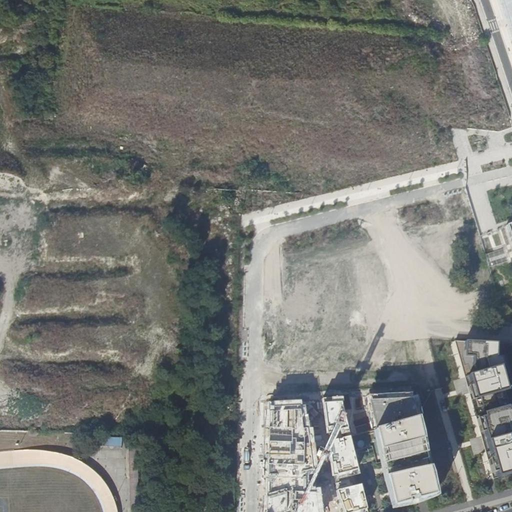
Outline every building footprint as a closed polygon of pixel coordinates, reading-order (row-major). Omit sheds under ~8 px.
[(511,0),(502,0),(511,27),(511,0)] [(397,235),(426,228),(422,208),(392,215),(397,235)] [(375,237),(385,236),(384,220),(374,221),(375,237)] [(212,259),(222,259),(221,239),(211,240),(212,259)] [(230,254),(238,255),(239,245),(231,245),(230,254)] [(437,340),(428,339),(469,485),(511,473),(511,394),(499,349),(437,348),(437,340)] [(409,385),(268,394),(265,511),(367,511),(350,436),(416,417),(409,385)] [(416,417),(373,430),(390,507),(435,495),(416,417)] [(122,434),(95,433),(95,441),(99,442),(99,444),(118,444),(118,442),(122,442),(122,434)] [(139,511),(137,437),(129,437),(131,511),(139,511)]
